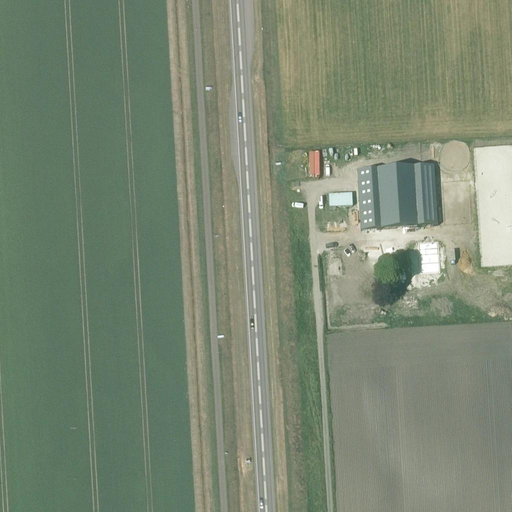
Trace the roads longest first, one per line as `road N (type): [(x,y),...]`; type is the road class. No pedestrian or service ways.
road 1 (unclassified): [(223,511),(193,0)]
road 2 (trunk): [(261,511),(234,0)]
